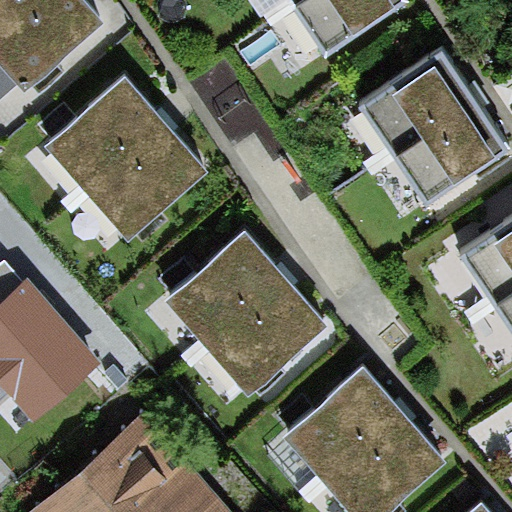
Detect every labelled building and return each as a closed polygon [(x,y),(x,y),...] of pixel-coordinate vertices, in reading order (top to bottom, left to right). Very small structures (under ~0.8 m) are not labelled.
[(0,91),(21,73),(25,77),(103,5),(98,0),(20,0),(0,18),(0,91)] [(0,0),(0,18),(20,0),(0,0)] [(300,0),(326,39),(384,0),(300,0)] [(361,94),(395,144),(476,90),(441,39),(361,94)] [(151,99),(108,49),(27,116),(70,167),(151,99)] [(395,144),(426,190),(507,135),(476,90),(395,144)] [(209,157),(151,99),(70,167),(129,226),(209,157)] [(511,206),(461,240),(495,291),(511,280),(511,206)] [(168,288),(212,334),(288,265),(246,218),(168,288)] [(28,263),(0,287),(0,380),(33,420),(108,358),(28,263)] [(212,334),(253,379),(329,310),(288,265),(212,334)] [(511,280),(495,291),(511,315),(511,280)] [(285,419),(327,471),(409,400),(363,351),(285,419)] [(327,471),(362,511),(372,511),(449,447),(409,400),(327,471)] [(245,511),(152,405),(29,511),(245,511)] [(454,511),(500,511),(480,490),(454,511)]
